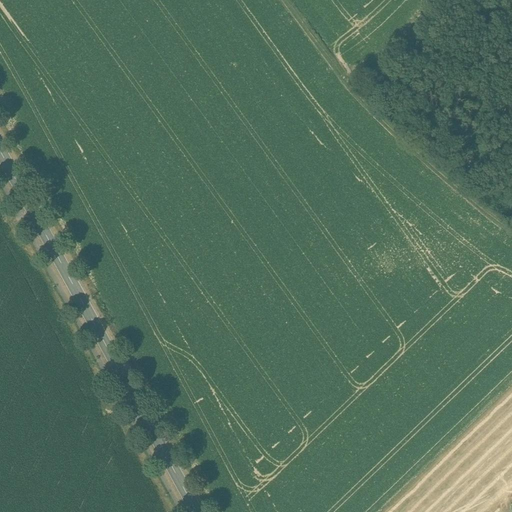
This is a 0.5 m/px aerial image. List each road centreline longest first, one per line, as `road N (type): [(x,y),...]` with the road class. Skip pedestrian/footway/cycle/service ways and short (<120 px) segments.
road 1 (secondary): [(196,511),(0,151)]
road 2 (track): [(284,0),(370,111),(511,231)]
